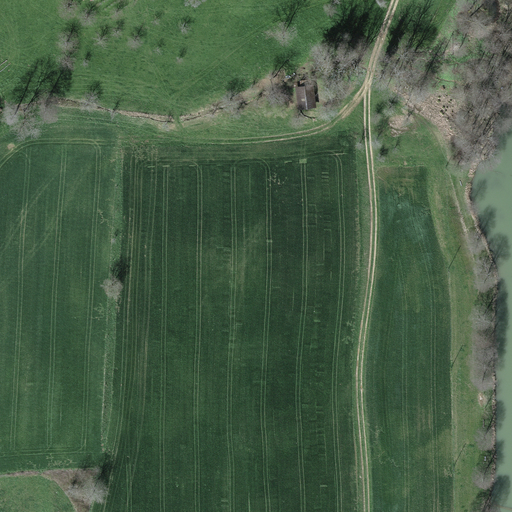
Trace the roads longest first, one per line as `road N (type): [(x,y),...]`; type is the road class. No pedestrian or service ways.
road 1 (track): [(366,511),(359,400),(373,243),(366,87),(385,26)]
road 2 (track): [(366,87),(322,129),(278,137),(186,141),(135,121),(52,114)]
road 3 (track): [(186,141),(129,0)]
